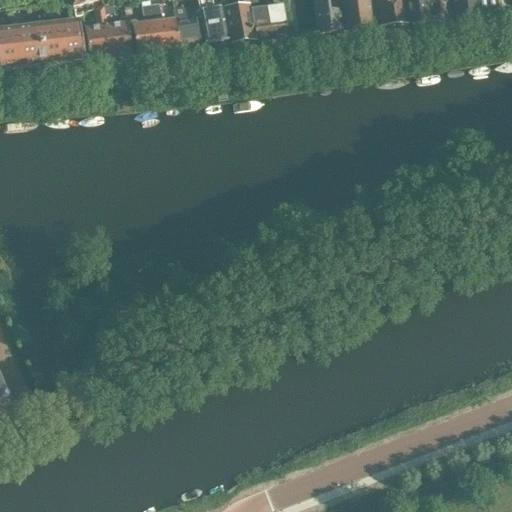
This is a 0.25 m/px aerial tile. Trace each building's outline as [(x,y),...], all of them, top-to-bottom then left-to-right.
[(195,0),(198,8),(196,8),(203,41),(225,39),(218,5),(213,5),(211,0),(195,0)] [(233,0),(234,3),(221,4),(228,41),(254,38),(247,0),(233,0)] [(256,0),(247,0),(254,38),(254,39),(271,37),(264,2),(257,3),(256,0)] [(271,0),(271,1),(264,2),(271,37),(286,34),(280,0),(271,0)] [(336,0),(311,0),(315,30),(340,27),(336,0)] [(339,0),(343,27),(369,24),(366,0),(339,0)] [(376,0),(380,24),(405,21),(405,20),(402,0),(376,0)] [(405,0),(408,20),(428,18),(424,0),(405,0)] [(424,0),(428,18),(428,19),(448,16),(446,0),(424,0)] [(451,0),(453,15),(476,13),(476,9),(496,6),(497,6),(495,0),(451,0)] [(156,1),(148,2),(152,31),(151,31),(152,40),(156,39),(158,49),(178,47),(172,16),(159,18),(156,1)] [(139,20),(129,22),(134,52),(158,49),(156,39),(152,40),(151,31),(152,31),(148,2),(139,4),(141,16),(139,16),(139,20)] [(55,13),(51,3),(43,4),(47,14),(55,13)] [(94,22),(81,24),(86,59),(108,56),(103,21),(104,21),(103,13),(102,4),(101,4),(101,3),(92,6),(94,22)] [(111,3),(102,4),(103,13),(112,10),(111,3)] [(182,4),(170,6),(172,16),(178,47),(200,43),(193,14),(184,16),(182,4)] [(76,18),(50,21),(53,43),(58,42),(61,61),(82,59),(76,18)] [(104,21),(103,21),(108,56),(130,54),(124,19),(104,21)] [(50,21),(30,23),(36,64),(61,61),(58,42),(53,43),(50,21)] [(30,23),(10,26),(16,66),(36,64),(30,23)] [(10,26),(0,26),(0,67),(16,66),(10,26)]
